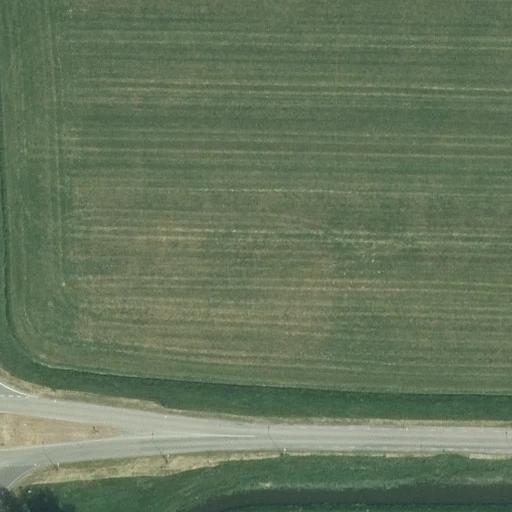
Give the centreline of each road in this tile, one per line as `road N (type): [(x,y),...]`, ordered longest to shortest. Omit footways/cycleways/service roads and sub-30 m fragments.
road 1 (tertiary): [(511,441),(190,435)]
road 2 (tertiary): [(190,435),(55,404),(0,403)]
road 3 (tertiary): [(0,455),(190,435)]
